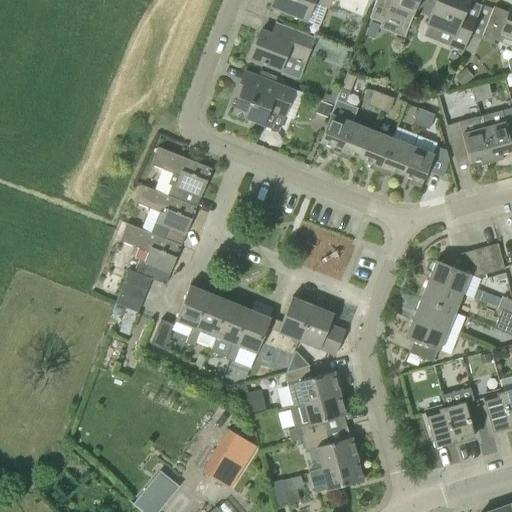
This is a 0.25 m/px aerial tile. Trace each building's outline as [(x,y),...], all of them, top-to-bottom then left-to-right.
[(320,26),(328,7),(330,0),(272,0),(270,7),(320,26)] [(374,0),(375,0),(368,17),(381,22),(385,12),(401,18),(409,22),(412,14),(418,0),(374,0)] [(468,0),(435,0),(426,24),(453,35),(449,45),(463,51),(476,18),(463,13),(468,0)] [(511,6),(508,12),(494,6),(482,35),(497,41),(501,32),(511,36),(511,58),(500,61),(504,74),(511,72),(511,6)] [(314,37),(277,23),(272,34),(261,29),(249,59),(279,71),(289,46),(308,53),(314,37)] [(463,85),(474,76),(466,67),(455,76),(463,85)] [(284,116),(294,89),(245,70),(236,93),(238,97),(232,113),(251,120),(254,119),(263,122),(268,110),(284,116)] [(349,91),(355,76),(347,73),(341,88),(349,91)] [(434,93),(447,90),(444,77),(431,80),(434,93)] [(372,107),(380,110),(386,95),(378,92),(372,107)] [(388,113),(394,98),(386,95),(380,110),(388,113)] [(492,162),(503,159),(501,154),(511,150),(511,149),(508,135),(511,134),(511,106),(480,115),(492,162)] [(413,123),(421,126),(427,111),(419,108),(413,123)] [(428,129),(434,114),(427,111),(421,126),(428,129)] [(338,156),(352,122),(331,114),(319,142),(330,146),(328,152),(338,156)] [(492,162),(480,115),(446,124),(453,150),(465,147),(469,163),(480,160),(481,165),(492,162)] [(361,158),(372,130),(352,122),(338,156),(349,160),(351,154),(361,158)] [(379,172),(392,138),(372,130),(361,158),(371,162),(369,168),(379,172)] [(401,174),(413,146),(392,138),(379,172),(389,176),(391,170),(401,174)] [(435,147),(432,154),(413,146),(401,174),(411,178),(409,184),(420,188),(427,171),(442,177),(449,160),(446,151),(435,147)] [(200,196),(207,180),(204,179),(209,168),(157,147),(150,164),(163,169),(154,190),(175,198),(180,187),(200,196)] [(175,198),(154,190),(142,185),(135,202),(164,214),(160,223),(156,221),(151,233),(178,244),(182,233),(185,234),(191,219),(189,218),(194,206),(175,198)] [(141,259),(136,272),(151,278),(165,284),(170,272),(176,257),(174,256),(178,244),(151,233),(127,223),(120,241),(148,252),(145,261),(141,259)] [(485,247),(492,272),(504,269),(497,243),(485,247)] [(480,275),(492,272),(485,247),(473,250),(480,275)] [(475,277),(480,275),(473,250),(443,258),(442,262),(436,260),(428,280),(461,293),(469,274),(475,277)] [(124,281),(146,290),(151,278),(136,272),(128,270),(124,281)] [(454,312),(461,293),(428,280),(420,299),(454,312)] [(124,281),(120,292),(142,301),(146,290),(124,281)] [(196,328),(210,293),(189,285),(175,320),(192,327),(196,328)] [(472,298),(497,308),(501,299),(475,289),(472,298)] [(142,301),(120,292),(115,303),(137,312),(142,301)] [(210,293),(196,328),(200,330),(197,337),(195,342),(210,349),(216,337),(230,301),(210,293)] [(298,340),(312,305),(292,296),(281,322),(270,317),(267,327),(298,340)] [(511,313),(511,299),(502,296),(501,299),(497,308),(503,310),(511,313)] [(446,331),(454,312),(420,299),(413,318),(446,331)] [(230,301),(216,337),(210,349),(209,350),(226,357),(228,351),(231,343),(235,345),(250,309),(230,301)] [(335,355),(345,331),(329,324),(333,313),(312,305),(298,340),(335,355)] [(256,353),(267,327),(270,317),(250,309),(235,345),(240,346),(236,354),(234,359),(249,365),(254,352),(256,353)] [(511,313),(503,310),(496,328),(511,334),(511,313)] [(438,351),(446,331),(413,318),(405,337),(413,341),(408,352),(411,353),(423,358),(432,362),(437,350),(438,351)] [(163,349),(173,324),(160,319),(150,344),(163,349)] [(192,327),(189,334),(197,337),(200,330),(196,328),(192,327)] [(197,337),(189,334),(185,342),(194,346),(195,342),(197,337)] [(231,343),(228,351),(236,354),(240,346),(235,345),(231,343)] [(236,354),(228,351),(226,357),(225,358),(233,362),(234,359),(236,354)] [(420,367),(423,358),(411,353),(408,362),(420,367)] [(311,378),(308,366),(284,373),(287,385),(298,382),(304,403),(339,393),(334,371),(311,378)] [(265,403),(272,401),(268,380),(260,382),(265,403)] [(511,426),(511,425),(511,388),(502,391),(511,426)] [(492,431),(511,426),(502,391),(482,397),(492,431)] [(339,393),(304,403),(288,407),(294,427),(289,428),(293,441),(302,438),(326,432),(323,421),(345,415),(339,393)] [(454,442),(474,436),(464,401),(444,407),(454,442)] [(434,447),(454,442),(444,407),(424,412),(434,447)] [(329,443),(326,432),(302,438),(305,450),(316,447),(322,468),(357,459),(351,437),(329,443)] [(203,469),(228,483),(244,460),(219,444),(203,469)] [(328,490),(363,480),(357,459),(322,468),(328,490)] [(143,511),(155,511),(177,485),(163,473),(136,506),(143,511)] [(276,507),(287,504),(281,480),(269,483),(276,507)]
